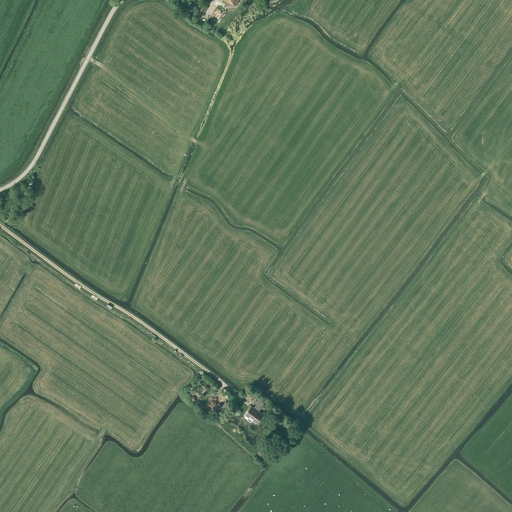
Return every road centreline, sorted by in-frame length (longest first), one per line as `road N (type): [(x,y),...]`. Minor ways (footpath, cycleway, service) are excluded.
road 1 (track): [(0,225),(240,397)]
road 2 (unclassified): [(0,190),(36,162),(125,0)]
